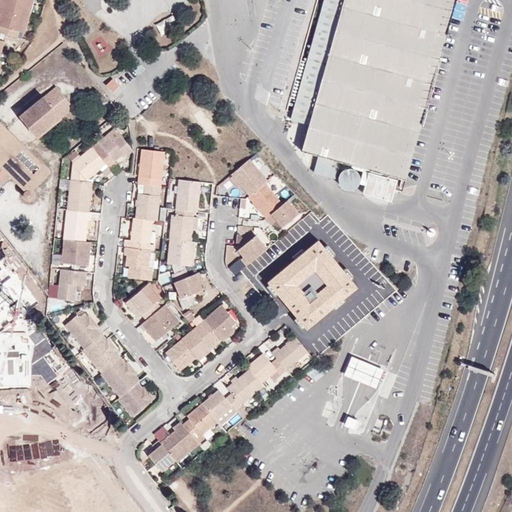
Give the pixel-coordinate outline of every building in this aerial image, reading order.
[(1,0),(0,6),(0,7),(1,8),(6,9),(5,15),(0,13),(0,47),(4,33),(21,38),(31,0),(1,0)] [(398,177),(447,0),(323,0),(313,40),(291,119),(309,124),(302,149),(303,151),(318,155),(315,167),(319,174),(335,178),(340,161),(350,163),(364,167),(398,177)] [(113,92),(120,86),(112,78),(106,85),(113,92)] [(38,137),(72,109),(55,88),(21,116),(38,137)] [(0,127),(44,172),(28,188),(12,173),(10,176),(26,190),(23,193),(23,198),(27,201),(32,200),(34,197),(34,194),(31,190),(49,172),(0,122),(0,127)] [(0,165),(8,173),(7,175),(9,177),(10,176),(12,173),(28,188),(44,172),(0,127),(0,165)] [(115,128),(99,141),(92,147),(94,149),(101,144),(110,137),(113,141),(120,134),(115,128)] [(133,150),(120,134),(113,141),(110,137),(101,144),(94,149),(107,164),(111,169),(117,164),(114,161),(124,153),(126,156),(133,150)] [(86,181),(107,164),(94,149),(92,147),(73,162),(71,180),(86,181)] [(163,151),(142,149),(139,176),(161,178),(163,151)] [(267,180),(249,158),(231,173),(249,195),(265,181),(267,180)] [(0,184),(1,186),(9,177),(7,175),(8,173),(0,165),(0,184)] [(357,187),(360,183),(361,178),(358,172),(354,169),(348,168),(344,169),(340,172),(339,178),(340,184),(342,187),(347,189),(352,190),(357,187)] [(361,178),(360,183),(365,185),(363,193),(391,201),(397,180),(363,170),(361,178)] [(161,178),(139,176),(138,184),(146,185),(160,186),(161,178)] [(198,212),(201,181),(178,179),(175,210),(194,212),(198,212)] [(89,212),(93,182),(86,181),(71,180),(67,209),(89,212)] [(266,217),(283,203),(265,181),(249,195),(248,196),(266,217)] [(160,186),(146,185),(145,194),(159,196),(160,186)] [(136,218),(152,220),(157,220),(159,196),(145,194),(138,194),(136,218)] [(297,215),(285,201),(283,203),(266,217),(265,218),(269,223),(272,221),(279,229),(297,215)] [(91,220),(92,212),(89,212),(67,209),(66,209),(63,239),(64,239),(86,242),(87,220),(91,220)] [(168,239),(170,239),(191,242),(193,230),(194,218),(194,217),(193,217),(174,215),(171,215),(168,239)] [(134,218),(133,218),(131,240),(130,242),(135,243),(135,248),(148,249),(150,250),(154,250),(154,244),(150,244),(152,220),(136,218),(134,218)] [(323,233),(266,276),(278,292),(280,290),(307,326),(361,285),(323,233)] [(247,265),(267,248),(256,234),(238,249),(244,256),(242,258),(247,265)] [(87,266),(90,242),(86,242),(64,239),(62,263),(87,266)] [(192,266),(194,242),(191,242),(170,239),(167,264),(184,266),(192,266)] [(126,240),(125,247),(130,247),(135,248),(135,243),(130,242),(131,240),(126,240)] [(0,264),(9,258),(0,246),(0,264)] [(130,247),(125,247),(124,255),(127,255),(125,265),(129,266),(128,277),(133,278),(149,280),(152,280),(153,268),(148,267),(150,250),(148,249),(135,248),(130,247)] [(228,267),(231,271),(235,275),(241,270),(247,265),(242,258),(241,259),(241,257),(228,267)] [(23,282),(33,274),(26,264),(15,271),(23,282)] [(176,281),(188,277),(185,269),(173,274),(176,281)] [(85,286),(87,272),(61,270),(58,300),(75,301),(76,284),(85,286)] [(202,280),(199,272),(188,277),(176,281),(174,282),(181,298),(202,290),(199,281),(202,280)] [(145,286),(141,289),(153,304),(156,302),(157,301),(145,286)] [(142,314),(146,320),(161,308),(156,302),(153,304),(141,289),(126,303),(138,317),(142,314)] [(146,320),(142,323),(156,341),(180,322),(165,304),(161,308),(146,320)] [(221,305),(204,320),(205,320),(220,338),(222,341),(234,331),(232,329),(237,324),(221,305)] [(85,348),(101,334),(97,329),(86,316),(84,313),(79,318),(76,315),(65,324),(85,348)] [(86,316),(97,329),(100,327),(88,314),(86,316)] [(196,356),(199,360),(211,350),(208,348),(220,338),(205,320),(182,339),(196,356)] [(105,339),(101,334),(85,348),(83,350),(102,372),(120,357),(117,353),(105,339)] [(105,339),(117,353),(119,351),(108,337),(105,339)] [(285,369),(307,352),(295,338),(279,350),(277,348),(271,353),(276,359),(285,369)] [(181,370),(196,356),(182,339),(166,353),(181,370)] [(249,370),(260,383),(276,370),(271,364),(262,353),(246,366),(249,370)] [(125,362),(120,357),(102,372),(101,373),(120,397),(137,382),(139,380),(136,376),(125,362)] [(352,357),(345,374),(362,380),(377,386),(384,369),(368,363),(352,357)] [(285,369),(276,359),(271,364),(276,370),(281,375),(286,371),(285,369)] [(127,360),(125,362),(136,376),(138,374),(127,360)] [(241,404),(262,386),(260,383),(249,370),(226,387),(231,393),(241,404)] [(22,371),(0,387),(0,404),(30,382),(22,371)] [(141,387),(137,382),(120,397),(117,399),(132,416),(152,400),(141,387)] [(141,387),(152,400),(154,398),(143,385),(141,387)] [(236,410),(241,405),(241,404),(231,393),(225,398),(218,389),(202,403),(216,420),(233,406),(236,410)] [(202,434),(217,421),(216,420),(202,403),(187,415),(189,418),(183,424),(198,443),(205,437),(202,434)] [(0,429),(5,435),(32,415),(24,404),(0,422),(0,429)] [(217,421),(220,424),(237,411),(236,410),(233,406),(216,420),(217,421)] [(42,407),(32,415),(58,451),(69,443),(42,407)] [(361,421),(350,417),(346,427),(357,431),(361,421)] [(177,462),(199,444),(198,443),(183,424),(180,421),(173,427),(175,430),(160,442),(175,460),(177,462)] [(0,451),(3,455),(13,447),(4,437),(0,440),(0,451)] [(160,442),(158,439),(152,445),(156,449),(149,456),(162,471),(175,460),(160,442)] [(0,464),(0,470),(12,486),(42,465),(27,445),(0,464)] [(118,511),(73,449),(69,452),(99,493),(95,495),(97,499),(101,496),(111,510),(109,511),(118,511)] [(109,511),(111,510),(101,496),(97,499),(95,495),(99,493),(69,452),(49,467),(81,511),(80,511),(109,511)] [(42,465),(12,486),(15,491),(45,469),(42,465)] [(80,511),(81,511),(49,467),(45,469),(75,511),(80,511)] [(30,511),(15,491),(0,501),(0,511),(30,511)]
